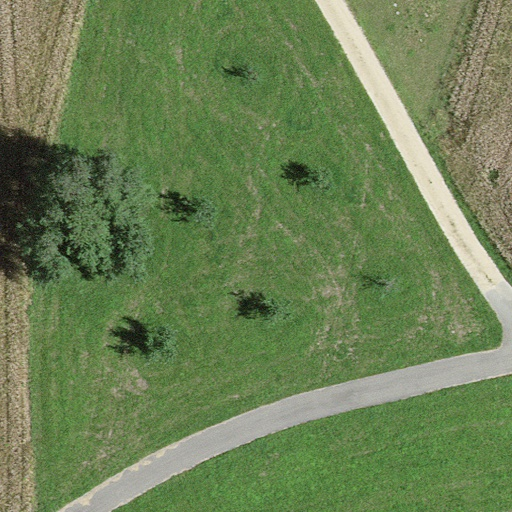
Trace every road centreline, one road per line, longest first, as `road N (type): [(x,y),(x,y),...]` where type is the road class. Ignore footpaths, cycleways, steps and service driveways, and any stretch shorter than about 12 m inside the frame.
road 1 (track): [(511,363),(418,374),(229,431),(80,511)]
road 2 (track): [(320,0),(511,294)]
